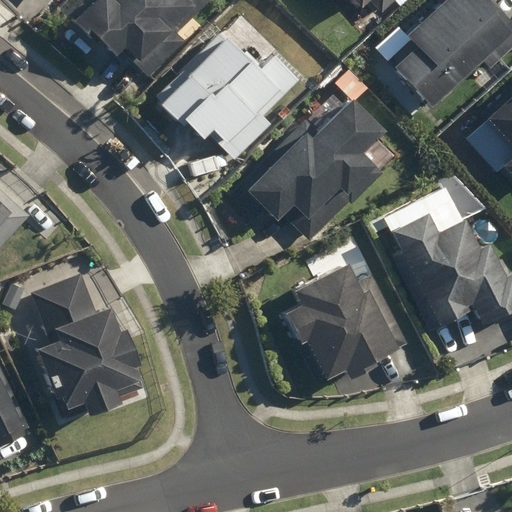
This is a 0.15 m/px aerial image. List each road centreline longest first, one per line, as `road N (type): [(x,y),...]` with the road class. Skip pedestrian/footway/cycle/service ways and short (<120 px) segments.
road 1 (residential): [(232,470),(198,342),(141,214),(0,77)]
road 2 (residential): [(232,470),(431,425),(511,391)]
road 3 (residential): [(67,511),(232,470)]
